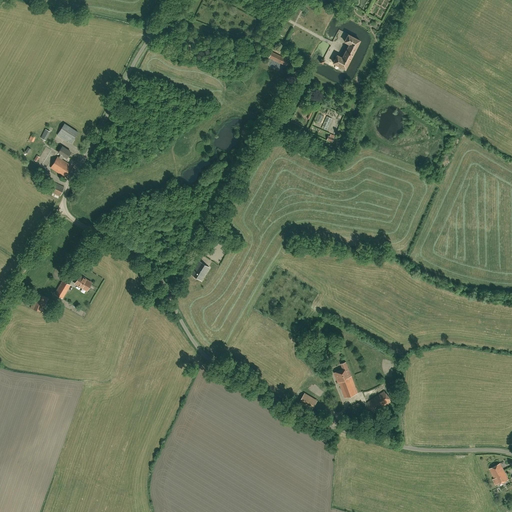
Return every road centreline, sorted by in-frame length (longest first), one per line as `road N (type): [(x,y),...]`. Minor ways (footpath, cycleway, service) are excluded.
road 1 (unclassified): [(511,453),(410,448),(295,411),(208,361),(152,268),(69,216),(64,196),(137,49),(178,0)]
road 2 (track): [(274,13),(255,44),(349,94)]
road 3 (track): [(0,311),(64,205)]
